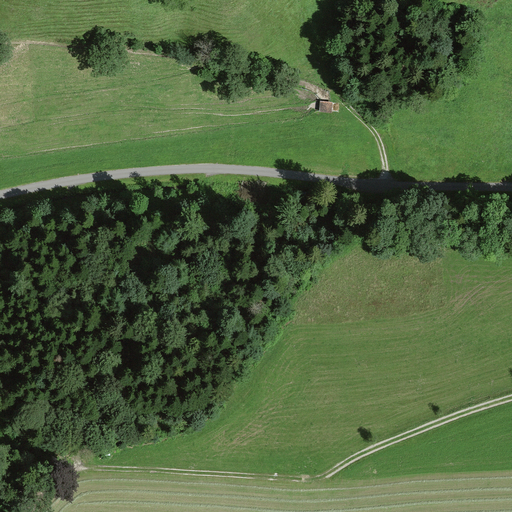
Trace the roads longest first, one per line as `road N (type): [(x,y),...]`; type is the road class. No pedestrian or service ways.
road 1 (unclassified): [(511,189),(188,172),(0,199)]
road 2 (track): [(59,477),(133,468),(315,481),(511,400)]
